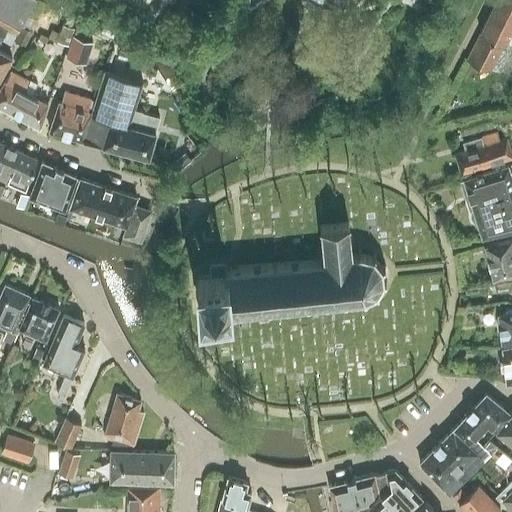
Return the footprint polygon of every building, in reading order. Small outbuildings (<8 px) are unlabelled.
[(0,0),(0,38),(1,39),(7,28),(16,33),(34,0),(0,0)] [(511,0),(496,0),(467,58),(492,70),(510,34),(511,34),(511,0)] [(148,10),(142,19),(151,24),(156,14),(148,10)] [(69,44),(75,27),(64,23),(58,40),(69,44)] [(32,35),(25,30),(19,41),(26,45),(32,35)] [(49,37),(41,33),(36,42),(44,46),(49,37)] [(73,35),(66,56),(86,62),(93,42),(73,35)] [(0,51),(0,78),(0,79),(12,58),(0,51)] [(133,109),(142,81),(103,68),(83,139),(103,144),(103,145),(149,157),(156,132),(155,131),(160,117),(133,109)] [(6,80),(5,80),(0,89),(0,105),(40,127),(47,103),(24,91),(29,81),(11,70),(6,80)] [(58,100),(50,130),(82,139),(90,109),(87,108),(90,98),(63,90),(60,101),(58,100)] [(492,126),(488,114),(457,123),(461,136),(492,126)] [(499,140),(497,132),(463,142),(466,150),(455,153),(462,174),(511,158),(511,153),(507,138),(499,140)] [(0,178),(8,182),(20,150),(3,143),(0,149),(0,178)] [(38,158),(20,150),(8,182),(26,190),(38,158)] [(65,209),(77,176),(43,161),(30,196),(65,209)] [(483,238),(511,231),(511,177),(508,165),(464,179),(464,181),(463,181),(471,209),(473,208),(483,238)] [(141,240),(151,210),(134,204),(137,196),(80,178),(70,207),(127,226),(124,235),(141,240)] [(29,195),(21,192),(16,205),(24,208),(29,195)] [(58,211),(54,221),(63,225),(67,215),(58,211)] [(348,223),(320,226),(323,259),(229,267),(228,264),(224,264),(210,266),(211,274),(196,275),(199,308),(228,305),(229,315),(232,315),(232,311),(250,309),(251,316),(256,316),(255,309),(268,307),(268,314),(273,314),(272,307),(285,306),(286,313),(290,313),(289,305),(306,304),(306,311),(311,311),(310,303),(324,301),(325,309),(330,309),(329,301),(343,300),(344,308),(348,307),(348,299),(362,298),(364,306),(369,305),(367,297),(374,293),(378,297),(381,295),(377,291),(382,282),(386,282),(386,280),(383,279),(382,268),(386,267),(385,265),(382,266),(374,258),(376,255),(374,254),(372,257),(361,254),(362,250),(359,250),(359,254),(352,255),(348,223)] [(511,244),(511,240),(485,246),(493,279),(511,274),(511,244)] [(511,278),(503,280),(505,291),(511,290),(511,278)] [(29,295),(6,284),(0,297),(0,325),(8,329),(3,339),(13,343),(20,327),(40,336),(42,331),(47,333),(49,328),(50,328),(59,308),(33,296),(32,297),(29,296),(29,295)] [(499,314),(502,347),(511,344),(511,307),(507,308),(503,314),(499,314)] [(75,344),(84,323),(64,314),(43,363),(66,373),(58,392),(60,393),(58,397),(63,399),(73,375),(85,348),(75,344)] [(511,344),(502,347),(507,382),(511,381),(511,344)] [(38,347),(33,358),(39,361),(44,349),(38,347)] [(511,412),(511,413),(486,392),(473,406),(472,405),(466,412),(467,413),(454,427),(468,442),(474,436),(475,437),(478,441),(488,430),(492,433),(495,429),(511,442),(511,412)] [(115,439),(111,449),(128,450),(128,444),(134,445),(144,411),(138,410),(141,400),(117,393),(104,436),(115,439)] [(71,448),(82,423),(66,417),(55,441),(71,448)] [(469,443),(453,428),(420,461),(450,493),(491,454),(478,441),(475,437),(469,443)] [(29,460),(34,444),(7,435),(2,451),(29,460)] [(490,440),(484,446),(491,453),(497,446),(490,440)] [(128,450),(111,449),(110,480),(174,482),(174,452),(128,450)] [(72,477),(80,454),(66,450),(59,473),(72,477)] [(379,493),(382,496),(365,511),(407,511),(423,498),(395,469),(386,471),(390,484),(380,493),(379,493)] [(354,511),(354,508),(369,504),(368,499),(377,490),(380,493),(390,484),(386,471),(374,473),(348,480),(329,484),(335,511),(354,511)] [(247,507),(248,502),(251,492),(245,490),(248,482),(228,476),(218,511),(253,511),(246,510),(247,507)] [(511,480),(495,496),(502,503),(504,500),(511,508),(511,480)] [(468,511),(494,511),(500,506),(478,484),(468,494),(461,487),(453,495),(459,502),(468,511)] [(128,487),(127,510),(159,511),(159,488),(128,487)] [(436,511),(425,501),(413,511),(436,511)]
